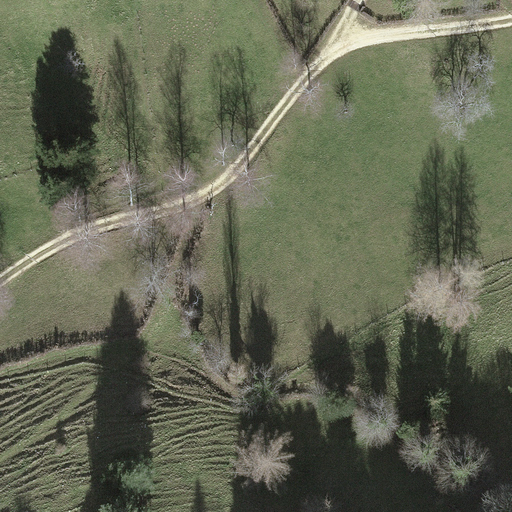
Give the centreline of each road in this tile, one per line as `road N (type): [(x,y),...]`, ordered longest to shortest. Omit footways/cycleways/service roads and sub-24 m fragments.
road 1 (track): [(297,77),(240,169),(184,206),(69,235),(0,283)]
road 2 (track): [(511,22),(325,45),(297,77)]
